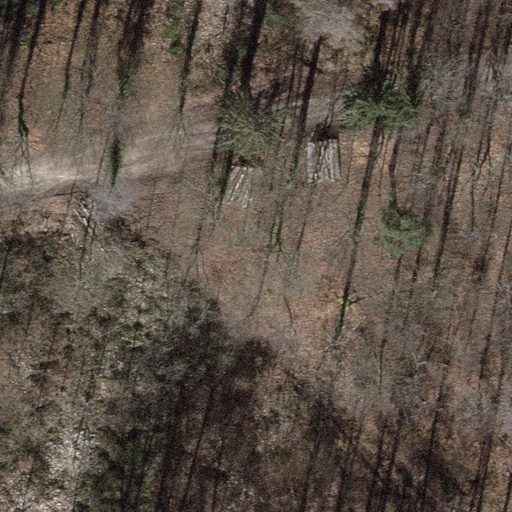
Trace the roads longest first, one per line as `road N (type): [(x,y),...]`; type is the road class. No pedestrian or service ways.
road 1 (track): [(511,66),(0,187)]
road 2 (track): [(456,511),(102,158)]
